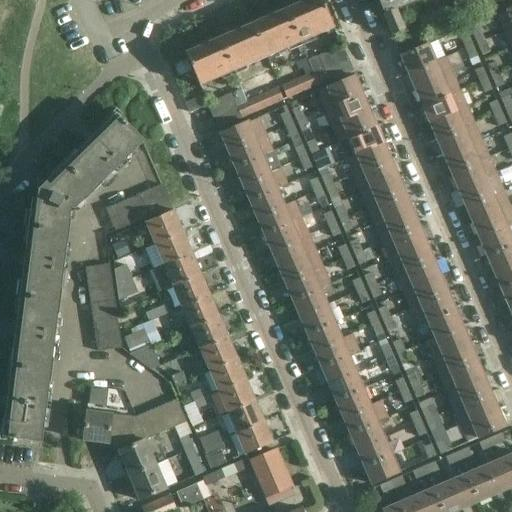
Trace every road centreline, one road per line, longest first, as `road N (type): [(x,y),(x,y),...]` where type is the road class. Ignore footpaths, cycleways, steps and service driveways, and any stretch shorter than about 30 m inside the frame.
road 1 (residential): [(338,511),(143,46)]
road 2 (residential): [(346,0),(511,381)]
road 3 (residential): [(0,192),(143,46)]
